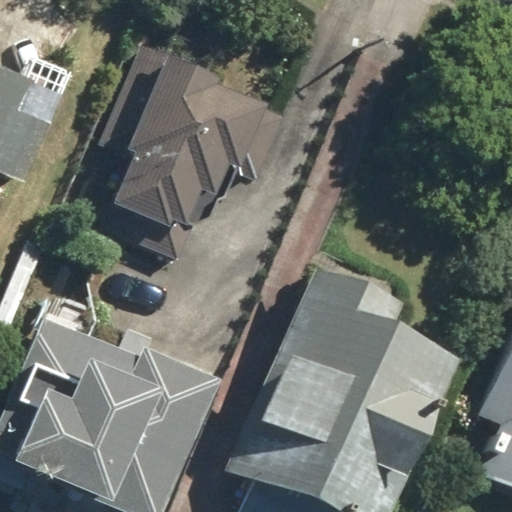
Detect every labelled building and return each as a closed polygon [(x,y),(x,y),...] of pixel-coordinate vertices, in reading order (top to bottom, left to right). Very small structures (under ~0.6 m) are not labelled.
[(209,75),(138,46),(96,147),(123,158),(102,209),(157,232),(161,223),(175,229),(189,195),(203,201),(216,171),(248,184),(275,119),(203,90),(209,75)] [(18,84),(0,76),(0,184),(12,189),(39,126),(6,113),(18,84)] [(385,308),(303,273),(218,475),(243,486),(232,511),(377,511),(439,365),(372,337),(385,308)] [(511,319),(470,417),(511,434),(511,319)] [(129,359),(36,320),(0,403),(0,465),(109,511),(153,511),(207,386),(131,354),(129,359)]
